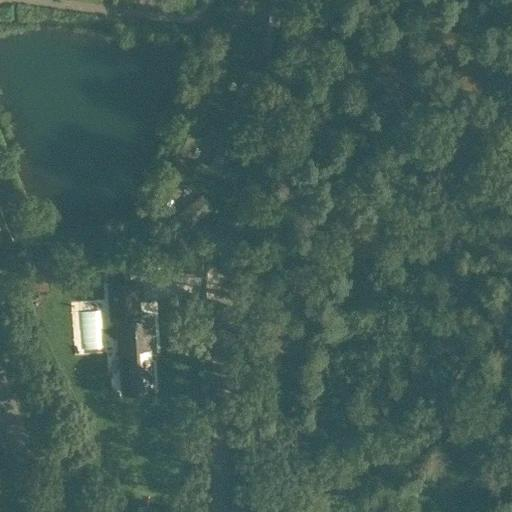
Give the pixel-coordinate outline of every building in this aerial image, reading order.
[(271,9),(264,50),(280,53),(287,12),(271,9)] [(225,175),(237,135),(220,130),(208,170),(225,175)] [(47,289),(45,267),(29,268),(31,291),(47,289)] [(140,316),(139,303),(138,284),(118,285),(110,286),(112,319),(120,318),(125,392),(154,390),(151,357),(157,356),(155,315),(140,316)] [(413,511),(407,500),(380,511),(413,511)]
